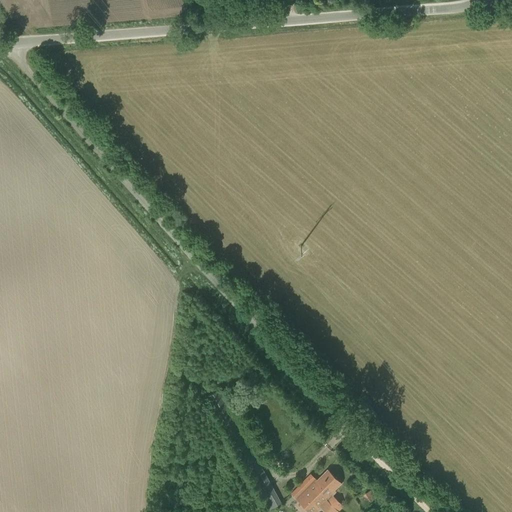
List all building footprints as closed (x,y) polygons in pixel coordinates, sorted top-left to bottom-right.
[(247,471),(261,464),(220,389),(206,397),(247,471)] [(327,499),(339,511),(344,506),(333,495),(337,491),(335,489),(341,483),(327,469),(316,480),(310,474),(307,477),(312,481),(313,481),(329,497),(327,499)] [(325,511),(337,511),(339,511),(327,499),(329,497),(313,481),(312,481),(307,477),(291,493),(309,511),(315,511),(321,507),(325,511)] [(258,491),(262,498),(264,501),(268,510),(281,503),(274,489),(272,484),(258,491)] [(372,490),(365,493),(368,500),(375,497),(372,490)]
